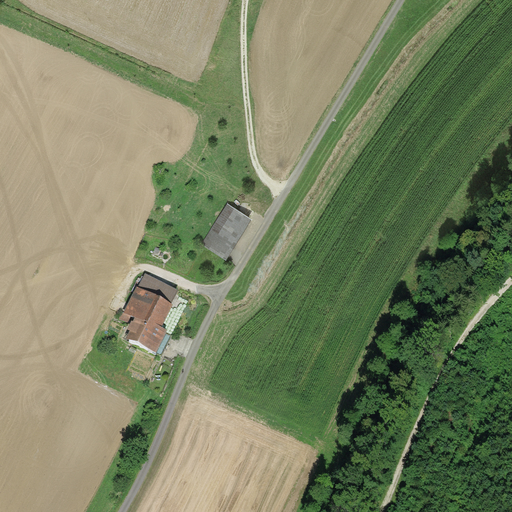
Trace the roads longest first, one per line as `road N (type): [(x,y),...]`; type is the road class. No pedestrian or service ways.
road 1 (track): [(398,0),(222,293),(120,511)]
road 2 (track): [(511,280),(445,365),(382,511)]
road 3 (track): [(511,310),(465,511)]
road 4 (track): [(284,190),(264,181),(251,151),(246,0)]
road 5 (track): [(222,293),(146,267),(134,270),(110,310)]
